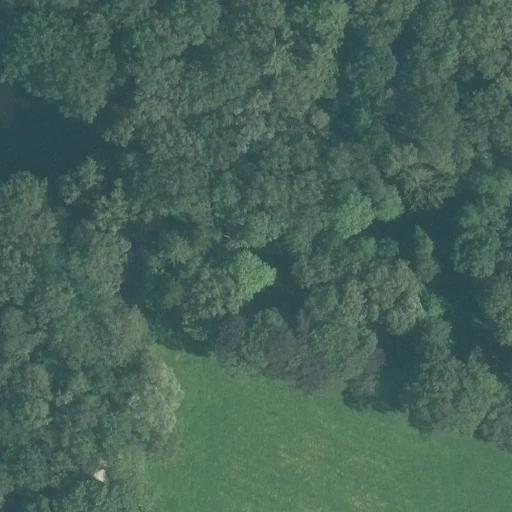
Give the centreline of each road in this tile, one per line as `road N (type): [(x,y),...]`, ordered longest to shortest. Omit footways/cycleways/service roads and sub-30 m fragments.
road 1 (track): [(96,511),(111,307),(120,298),(142,301),(158,230),(156,79),(142,0)]
road 2 (track): [(142,301),(511,421)]
